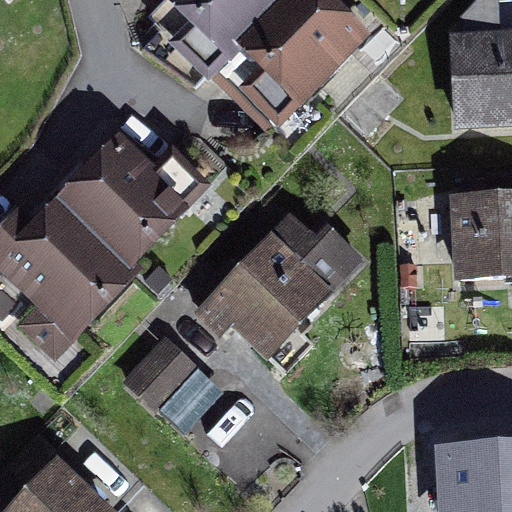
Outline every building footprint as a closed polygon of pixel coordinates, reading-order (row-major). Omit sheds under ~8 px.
[(161,0),(161,1),(289,121),(362,44),(315,0),(161,0)] [(511,44),(453,47),(456,133),(511,131),(511,44)] [(0,278),(0,281),(69,343),(188,212),(118,149),(0,278)] [(458,282),(511,278),(511,207),(454,211),(458,282)] [(212,307),(270,361),(358,268),(325,237),(295,269),(270,246),(212,307)] [(130,384),(158,412),(195,376),(167,348),(130,384)] [(511,511),(511,456),(469,458),(471,511),(511,511)] [(110,511),(58,463),(11,511),(110,511)]
